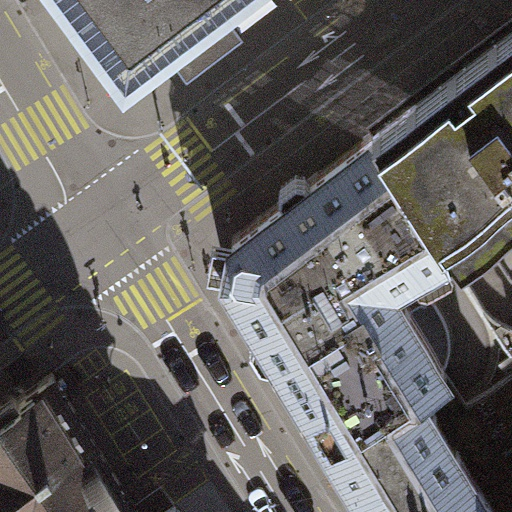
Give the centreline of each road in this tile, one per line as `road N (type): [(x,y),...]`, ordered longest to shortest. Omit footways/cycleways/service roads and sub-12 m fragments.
road 1 (secondary): [(406,0),(105,220)]
road 2 (tertiary): [(290,511),(105,220)]
road 3 (tertiary): [(105,220),(0,60)]
road 4 (secondary): [(105,220),(0,297)]
